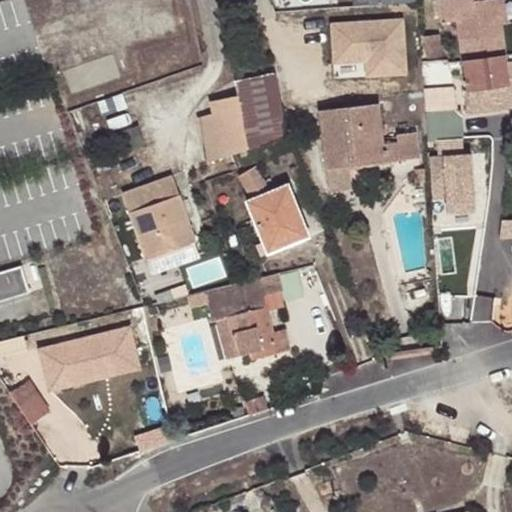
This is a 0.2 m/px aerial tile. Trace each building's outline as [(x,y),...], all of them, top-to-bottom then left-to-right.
[(469,0),(435,0),(439,23),(455,20),(465,92),(470,91),(473,107),(511,100),(511,62),(505,63),(500,24),(496,0),(479,0),(469,1),(469,0)] [(496,0),(500,24),(507,24),(502,0),(496,0)] [(362,61),(362,75),(407,73),(405,15),(327,19),(329,62),(362,61)] [(234,82),(243,129),(247,148),(288,135),(282,118),(273,74),(234,82)] [(423,90),(424,113),(454,110),(453,88),(423,90)] [(317,111),(325,169),(346,165),(417,157),(414,133),(395,134),(397,141),(383,143),(378,104),(317,111)] [(424,113),(427,141),(436,140),(455,139),(460,139),(458,110),(454,110),(424,113)] [(247,148),(243,129),(225,135),(230,156),(232,155),(238,152),(247,148)] [(438,154),(456,153),(455,139),(436,140),(438,154)] [(250,161),(247,148),(238,152),(241,164),(250,161)] [(429,159),(432,198),(472,196),(469,156),(429,159)] [(327,181),(331,191),(350,189),(346,165),(325,169),(327,181)] [(269,193),(254,166),(237,176),(252,199),(246,202),(266,252),(306,237),(286,185),(269,193)] [(424,181),(422,168),(413,168),(414,182),(424,181)] [(196,240),(172,175),(121,192),(144,258),(147,258),(194,241),(196,240)] [(58,238),(93,228),(84,199),(50,209),(58,238)] [(194,241),(147,258),(152,272),(198,256),(194,241)] [(0,299),(32,293),(27,266),(0,270),(0,299)] [(237,283),(204,291),(211,320),(215,319),(225,317),(235,356),(249,353),(258,351),(259,359),(290,351),(284,328),(274,331),(263,292),(280,288),(276,274),(237,283)] [(215,319),(225,359),(235,356),(225,317),(215,319)] [(25,340),(23,335),(0,340),(0,371),(6,367),(0,359),(0,357),(27,350),(26,347),(29,346),(27,340),(25,340)] [(258,351),(249,353),(252,360),(259,359),(258,351)] [(10,393),(31,425),(49,411),(28,381),(10,393)] [(244,401),(248,415),(268,409),(264,396),(244,401)]
